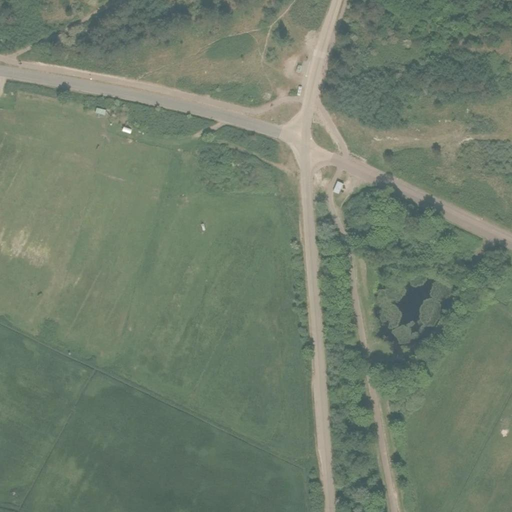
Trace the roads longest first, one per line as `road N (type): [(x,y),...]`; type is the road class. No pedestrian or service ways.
road 1 (unclassified): [(329,511),(302,141)]
road 2 (unknown): [(395,511),(354,259),(337,219),(356,171)]
road 3 (unclassified): [(0,72),(120,92),(302,141)]
road 4 (residential): [(302,141),(511,245)]
road 5 (unknown): [(124,85),(182,61),(200,44),(277,21),(298,0)]
road 6 (track): [(356,171),(392,150),(463,139),(511,150)]
